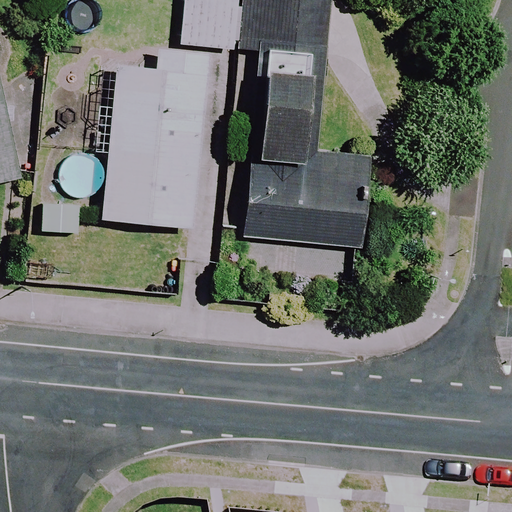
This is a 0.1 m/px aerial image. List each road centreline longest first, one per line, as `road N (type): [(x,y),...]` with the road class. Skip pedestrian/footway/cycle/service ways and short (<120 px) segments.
road 1 (tertiary): [(5,381),(504,423)]
road 2 (residential): [(11,511),(5,381)]
road 3 (residential): [(504,423),(511,294)]
